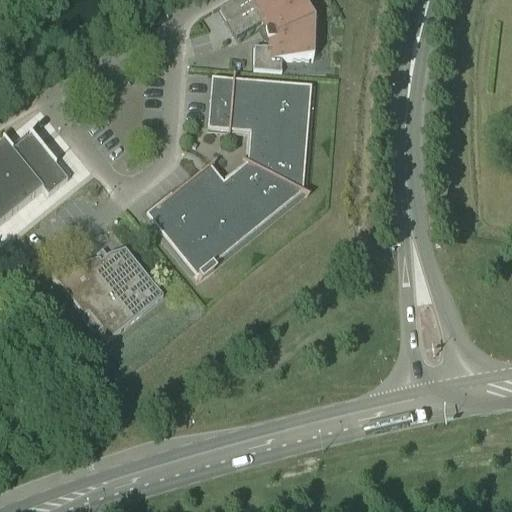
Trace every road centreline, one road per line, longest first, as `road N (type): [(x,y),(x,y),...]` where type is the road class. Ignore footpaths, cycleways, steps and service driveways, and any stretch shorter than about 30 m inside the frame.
road 1 (secondary): [(442,404),(404,174),(406,93),(424,0)]
road 2 (primary): [(55,511),(290,440),(442,404)]
road 3 (residential): [(50,98),(118,192),(164,158),(171,29)]
road 4 (residential): [(50,98),(171,29)]
